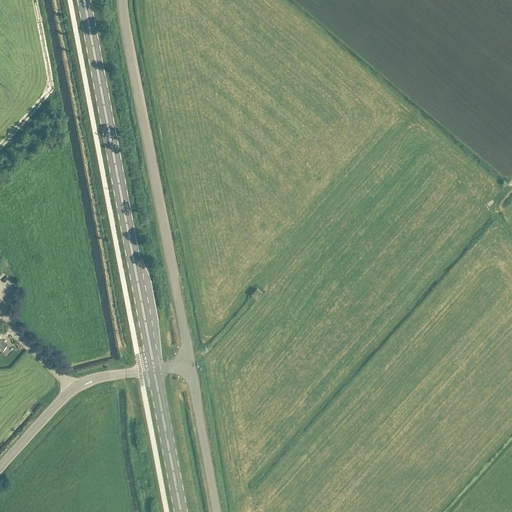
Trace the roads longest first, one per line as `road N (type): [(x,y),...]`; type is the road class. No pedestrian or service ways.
road 1 (secondary): [(153,370),(82,0)]
road 2 (unclassified): [(189,364),(120,0)]
road 3 (tertiary): [(0,467),(78,384),(153,370)]
road 4 (unclassified): [(216,511),(189,364)]
road 5 (secondary): [(180,511),(153,370)]
